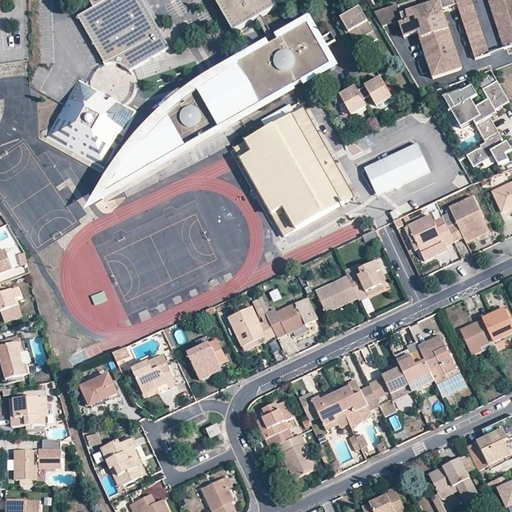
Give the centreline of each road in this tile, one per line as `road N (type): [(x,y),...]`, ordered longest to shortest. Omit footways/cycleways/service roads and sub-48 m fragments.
road 1 (residential): [(511,262),(248,386),(233,411)]
road 2 (residential): [(322,494),(511,407)]
road 3 (residential): [(233,411),(192,410),(158,426),(154,440),(177,478),(239,450)]
